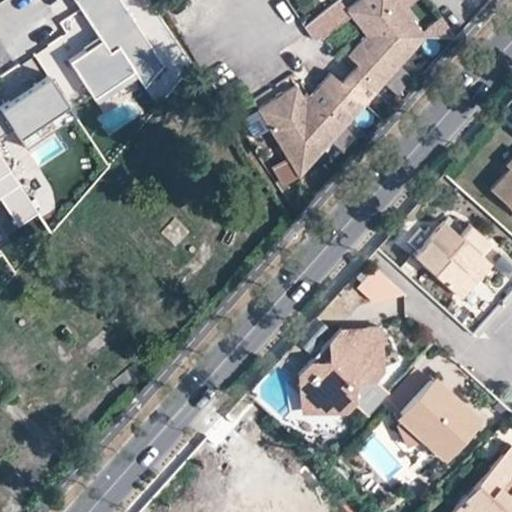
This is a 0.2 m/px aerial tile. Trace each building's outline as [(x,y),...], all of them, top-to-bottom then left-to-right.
[(160,64),(119,0),(74,0),(90,25),(98,38),(66,58),(89,95),(130,69),(134,75),(141,86),(160,64)] [(413,24),(394,0),(352,0),(343,8),(362,32),(343,53),(353,63),(351,66),(369,89),(372,87),(421,34),(413,24)] [(369,89),(351,66),(337,80),(326,70),(324,73),(350,111),(359,101),(359,100),(369,89)] [(130,69),(89,95),(93,101),(134,75),(130,69)] [(350,111),(324,73),(301,98),(290,81),(251,105),(293,173),(350,111)] [(72,115),(45,74),(21,90),(0,104),(0,133),(9,127),(23,148),(72,115)] [(0,159),(0,193),(16,183),(0,159)] [(511,169),(506,165),(487,186),(511,208),(511,169)] [(29,203),(16,183),(0,193),(0,202),(15,224),(24,218),(19,210),(29,203)] [(34,211),(29,203),(19,210),(24,218),(34,211)] [(448,285),(477,251),(487,240),(467,222),(457,233),(441,218),(411,252),(448,285)] [(191,239),(186,236),(185,238),(185,239),(182,241),(185,244),(191,239)] [(459,296),(490,262),(477,251),(448,285),(459,296)] [(399,264),(410,274),(418,265),(407,256),(399,264)] [(310,377),(299,389),(300,402),(307,409),(343,408),(352,398),(349,384),(356,377),(369,379),(380,367),(379,322),(364,322),(352,336),(338,323),(297,367),(310,377)] [(352,336),(364,322),(338,323),(352,336)] [(310,377),(297,367),(299,389),(310,377)] [(419,434),(440,454),(476,410),(429,368),(391,408),(400,416),(419,434)] [(383,392),(369,379),(356,377),(349,384),(352,398),(366,411),(383,392)] [(419,434),(400,416),(393,420),(404,442),(419,434)] [(511,511),(511,487),(510,490),(501,481),(506,476),(511,469),(511,445),(510,443),(445,511),(477,511),(480,509),(482,511),(511,511)] [(510,490),(511,487),(511,481),(506,476),(501,481),(510,490)]
